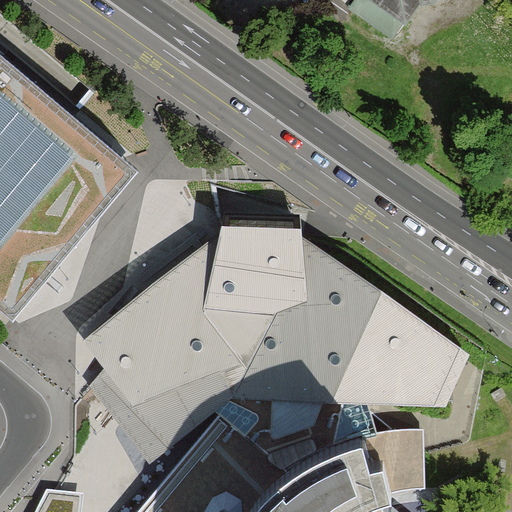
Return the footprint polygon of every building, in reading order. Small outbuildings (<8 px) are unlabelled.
[(392,38),(402,26),(365,0),(354,0),(348,7),(392,38)] [(365,0),(402,26),(416,8),(431,5),(434,0),(365,0)] [(0,312),(10,321),(46,277),(81,235),(136,171),(0,56),(0,312)] [(293,429),(340,422),(345,402),(368,403),(446,407),(471,353),(320,246),(312,240),(307,237),(303,216),(226,213),(222,230),(200,246),(119,310),(82,339),(105,369),(106,370),(152,429),(168,448),(216,411),(220,415),(252,438),(293,429)] [(106,370),(105,369),(89,387),(149,464),(168,448),(152,429),(106,370)] [(376,430),(368,403),(345,402),(340,422),(336,440),(363,432),(376,430)] [(251,511),(261,495),(291,469),(252,438),(220,415),(136,511),(251,511)] [(293,429),(252,438),(291,469),(336,440),(340,422),(293,429)] [(376,430),(363,432),(371,462),(386,458),(393,491),(426,488),(424,427),(399,427),(376,430)] [(371,462),(363,432),(336,440),(291,469),(261,495),(251,511),(347,511),(357,505),(380,496),(393,491),(386,458),(371,462)] [(79,511),(81,492),(57,489),(46,487),(36,510),(35,511),(79,511)] [(384,511),(380,496),(357,505),(347,511),(384,511)]
